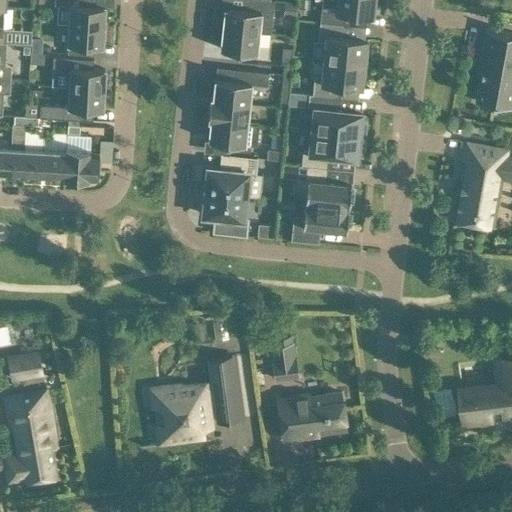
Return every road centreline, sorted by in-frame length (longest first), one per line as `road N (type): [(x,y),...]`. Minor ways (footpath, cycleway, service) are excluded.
road 1 (residential): [(396,261),(215,248),(191,234),(178,216),(198,0)]
road 2 (residential): [(0,202),(94,205),(121,189),(134,0)]
road 3 (residential): [(424,0),(396,261)]
road 4 (unclassified): [(147,511),(404,475)]
road 5 (residential): [(396,261),(386,359),(404,475)]
